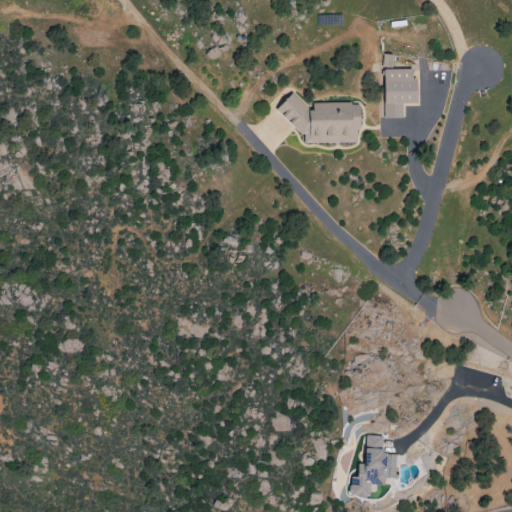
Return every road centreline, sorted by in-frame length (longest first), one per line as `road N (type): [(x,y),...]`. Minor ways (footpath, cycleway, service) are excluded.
road 1 (residential): [(115,0),(365,265),(511,366)]
road 2 (residential): [(393,286),(420,245),(461,92),(482,69)]
